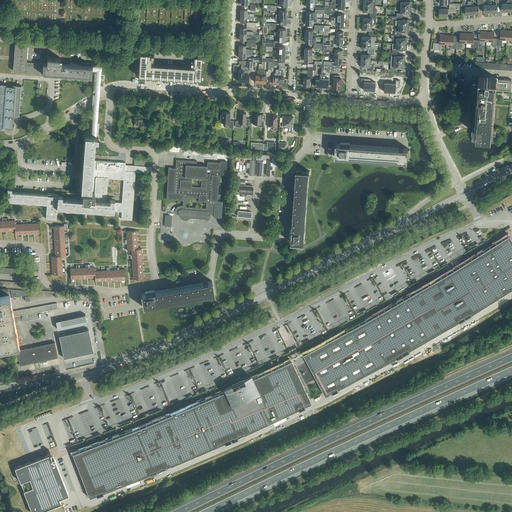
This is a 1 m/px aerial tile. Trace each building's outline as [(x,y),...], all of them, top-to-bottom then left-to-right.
[(472,13),(471,2),(471,1),(468,1),(468,6),(466,6),(465,2),(462,2),(463,13),(466,13),(466,14),(472,13)] [(375,9),(376,6),(364,5),(364,7),(362,7),(362,12),(365,12),(365,11),(370,12),(370,15),(376,15),(376,9),(375,9)] [(448,15),(448,12),(455,12),(455,6),(449,6),(449,9),(448,9),(439,9),(439,15),(448,15)] [(411,14),(411,10),(410,10),(410,7),(401,7),(401,13),(397,13),(397,16),(402,16),(403,16),(403,13),(408,13),(408,14),(411,14)] [(324,13),(324,10),(315,10),(315,12),(306,12),(306,18),(317,19),(317,13),(324,13)] [(376,24),(376,18),(376,15),(370,15),(369,18),(364,18),(364,17),(362,17),(362,21),(363,21),(363,24),(372,24),(376,24)] [(409,24),(410,19),(407,19),(407,20),(402,19),(402,16),(397,16),(390,16),(390,19),(396,19),(396,21),(397,22),(397,25),(399,25),(408,26),(408,23),(409,24)] [(372,30),(372,24),(363,24),(363,26),(362,26),(361,30),(364,30),(369,30),(369,33),(375,33),(376,30),(372,30)] [(409,32),(409,28),(408,28),(408,26),(399,25),(398,28),(395,28),(394,34),(400,34),(401,34),(401,31),(406,31),(406,32),(409,32)] [(507,40),(507,30),(501,30),(500,38),(497,38),(496,46),(502,46),(502,40),(507,40)] [(486,42),(487,32),(481,31),(480,40),(477,40),(476,47),(482,48),(482,42),(486,42)] [(496,46),(497,38),(494,38),(494,32),(487,32),(486,42),(486,44),(491,44),(491,45),(493,46),(493,47),(496,48),(496,46)] [(375,42),(375,37),(375,33),(369,33),(369,36),(363,36),(363,35),(361,35),(361,40),(362,40),(362,42),(375,42)] [(467,43),(467,33),(460,33),(460,41),(457,41),(456,48),(462,49),(462,43),(467,43)] [(476,47),(477,40),(473,39),(474,34),(467,33),(467,43),(471,44),(471,47),(476,47)] [(407,42),(407,37),(405,37),(405,38),(399,38),(400,34),(394,34),(391,34),(391,37),(393,37),(393,40),(397,40),(396,43),(406,44),(406,42),(407,42)] [(446,45),(447,35),(440,34),(440,43),(436,43),(436,50),(441,50),(442,44),(446,45)] [(456,48),(457,41),(453,41),(454,35),(447,35),(446,45),(451,45),(451,48),(456,48)] [(374,48),(375,42),(362,42),(362,44),(361,44),(361,48),(363,48),(368,48),(368,51),(375,51),(375,48),(374,48)] [(25,71),(91,76),(91,63),(81,62),(81,65),(70,64),(71,47),(15,43),(13,71),(25,72),(25,71)] [(407,50),(407,46),(406,46),(406,44),(396,43),(393,43),(392,52),(397,53),(399,53),(399,49),(404,50),(407,50)] [(370,60),(371,55),(374,55),(375,51),(368,51),(368,54),(363,54),(360,54),(360,58),(361,58),(361,60),(370,60)] [(405,60),(405,56),(403,55),(403,56),(397,56),(397,53),(392,52),(391,52),(391,56),(391,61),(403,62),(404,60),(405,60)] [(153,66),(153,64),(152,64),(152,60),(153,57),(153,54),(139,53),(138,76),(146,76),(158,77),(199,80),(201,80),(202,57),(194,57),(193,69),(159,67),(153,66)] [(373,64),(370,64),(370,60),(361,60),(361,62),(360,62),(360,66),(362,66),(367,66),(367,69),(374,70),(374,65),(373,64)] [(404,68),(405,64),(403,64),(403,62),(391,61),(390,67),(390,70),(397,71),(397,67),(402,68),(404,68)] [(332,73),(333,71),(333,65),(328,64),(324,64),(323,67),(323,69),(328,70),(328,72),(332,73)] [(310,86),(310,78),(310,75),(313,75),(313,70),(308,70),(308,77),(304,77),(303,86),(310,86)] [(341,88),(341,80),(341,78),(339,75),(334,75),(334,79),(333,88),(341,88)] [(470,86),(470,94),(475,95),(476,92),(478,92),(475,124),(476,124),(476,127),(474,127),(474,129),(473,135),(493,136),(493,130),(491,130),(492,126),(495,89),(510,90),(511,79),(496,78),(479,77),(478,88),(476,88),(476,87),(470,86)] [(361,81),(361,87),(364,87),(364,90),(369,91),(370,81),(364,81),(361,81)] [(390,83),(390,92),(395,92),(396,90),(399,90),(399,84),(396,83),(390,83)] [(20,93),(21,85),(13,85),(13,86),(6,86),(6,84),(0,84),(0,129),(3,129),(3,126),(11,127),(12,118),(11,118),(12,115),(19,116),(19,108),(22,108),(22,109),(22,108),(19,108),(20,93),(23,93),(23,94),(23,93),(20,93)] [(233,128),(233,121),(229,121),(230,112),(222,112),(222,115),(221,115),(220,122),(225,123),(225,128),(233,128)] [(248,125),(249,119),(245,118),(246,113),(239,113),(238,121),(235,121),(235,127),(241,127),(241,123),(245,123),(245,125),(248,125)] [(263,126),(264,120),(261,120),(261,114),(253,114),(252,123),(257,124),(256,126),(263,126)] [(276,127),(277,116),(269,115),(268,122),(267,126),(273,127),(272,130),(276,131),(276,127)] [(292,125),(293,117),(283,116),(282,126),(288,126),(287,132),(292,132),(293,125),(292,125)] [(135,118),(135,126),(148,125),(147,117),(135,118)] [(82,192),(82,200),(62,199),(62,196),(58,195),(58,194),(47,193),(47,194),(11,192),(12,189),(7,188),(6,202),(46,205),(45,218),(56,219),(57,209),(113,213),(113,210),(122,211),(121,219),(131,220),(135,171),(151,173),(151,167),(125,165),(125,162),(117,162),(93,160),(94,141),(97,141),(99,124),(92,123),(91,136),(84,135),(80,192),(82,192)] [(278,150),(278,144),(275,144),(275,142),(267,142),(267,143),(263,143),(263,149),(278,150)] [(286,150),(287,143),(278,142),(278,144),(278,150),(286,150)] [(407,161),(408,148),(408,149),(336,144),(336,143),(335,156),(407,161)] [(171,146),(171,151),(184,152),(184,155),(189,156),(189,147),(171,146)] [(220,162),(207,162),(207,166),(196,165),(196,161),(176,160),(175,168),(168,167),(166,199),(183,200),(182,205),(178,206),(179,209),(178,209),(178,210),(178,211),(178,212),(179,216),(210,218),(210,214),(214,214),(213,217),(221,217),(222,201),(220,201),(217,201),(219,174),(222,175),(225,175),(226,162),(226,161),(220,161),(220,162)] [(304,243),(309,171),(296,170),(291,242),(304,243)] [(472,314),(511,288),(511,238),(510,235),(448,273),(367,320),(304,354),(326,396),(391,361),(472,314)] [(213,294),(214,294),(212,281),(211,281),(141,294),(140,294),(143,307),(143,306),(213,294)] [(13,317),(12,311),(10,297),(29,294),(29,295),(32,295),(35,294),(38,294),(41,293),(44,293),(47,292),(50,291),(51,291),(8,288),(0,287),(0,347),(10,346),(11,351),(16,350),(19,365),(58,357),(54,342),(19,349),(14,322),(13,317)] [(55,321),(57,329),(87,323),(85,315),(55,321)] [(50,322),(42,324),(43,329),(44,334),(52,333),(50,322)] [(59,336),(63,358),(93,352),(88,329),(59,336)] [(246,433),(311,403),(291,360),(252,378),(251,375),(243,378),(245,382),(233,387),(231,384),(224,387),(225,391),(140,427),(72,453),(89,497),(158,471),(246,433)] [(37,511),(70,500),(55,460),(52,452),(14,467),(15,468),(31,511),(37,511)]
